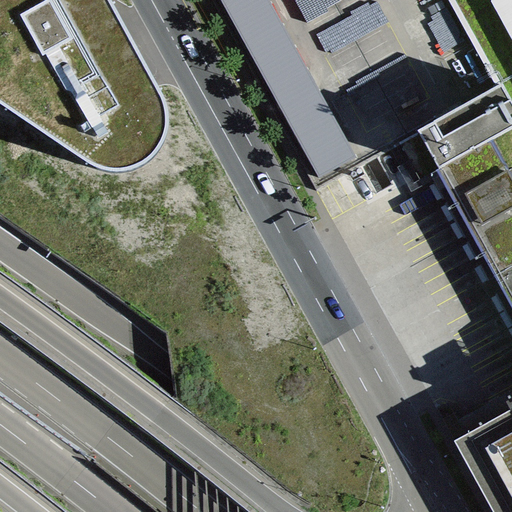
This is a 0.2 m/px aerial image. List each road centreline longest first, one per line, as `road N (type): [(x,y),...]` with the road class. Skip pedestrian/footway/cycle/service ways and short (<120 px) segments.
road 1 (tertiary): [(430,505),(152,0)]
road 2 (motorway): [(408,511),(296,408),(170,308),(0,189)]
road 3 (motorway): [(347,511),(170,362),(0,245)]
road 4 (motorway): [(283,511),(0,297)]
road 5 (motorway): [(204,511),(0,354)]
road 6 (motorway): [(0,427),(109,511)]
